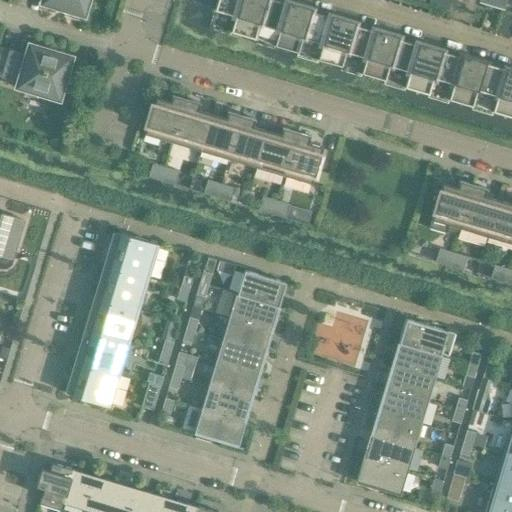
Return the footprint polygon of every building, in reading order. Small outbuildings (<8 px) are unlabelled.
[(57,6),(56,8),(58,9),(59,7),(66,9),(66,11),(68,11),(68,10),(83,14),(87,0),(88,0),(89,0),(88,0),(43,0),(43,2),(57,6)] [(255,40),(259,24),(265,0),(217,0),(214,10),(236,16),(231,33),(255,40)] [(298,54),(303,38),(302,38),(310,11),(311,11),(312,8),(288,1),(287,3),(276,0),(265,0),(259,24),(279,30),(274,46),(298,54)] [(450,0),(434,0),(433,6),(448,10),(450,0)] [(331,17),(311,11),(310,11),(302,38),(303,38),(323,44),(318,60),(342,67),(346,52),(345,52),(353,25),(354,25),(355,22),(331,15),(331,17)] [(374,31),(354,25),(353,25),(345,52),(346,52),(366,58),(361,74),(385,81),(390,66),(389,66),(397,39),(398,39),(399,36),(375,29),(374,31)] [(418,45),(398,39),(397,39),(389,66),(390,66),(409,72),(405,88),(429,95),(433,79),(441,51),(442,51),(442,50),(418,43),(418,45)] [(65,72),(70,58),(55,54),(56,52),(54,51),(53,53),(46,51),(46,49),(44,49),(44,50),(30,46),(27,55),(9,49),(0,78),(18,83),(17,86),(32,91),(31,92),(33,93),(34,91),(41,93),(41,95),(43,96),(43,94),(58,98),(62,84),(64,85),(64,82),(62,82),(64,74),(66,75),(67,73),(65,72)] [(473,107),(477,91),(485,63),(486,63),(486,62),(462,55),(461,57),(442,51),(441,51),(433,79),(453,85),(449,100),(473,107)] [(505,69),(486,63),(485,63),(477,91),(497,97),(493,113),(511,118),(511,68),(506,67),(505,69)] [(173,143),(186,99),(172,95),(171,96),(172,96),(170,102),(155,97),(153,106),(151,105),(151,107),(146,124),(145,126),(147,126),(144,134),(173,143)] [(186,99),(173,143),(200,151),(211,114),(197,110),(199,104),(200,103),(186,99)] [(211,114),(200,151),(228,159),(241,116),(227,111),(226,112),(227,112),(225,118),(211,114)] [(256,167),(266,131),(252,126),(254,121),(255,121),(255,120),(241,116),(228,159),(256,167)] [(266,131),(256,167),(283,176),(296,132),(282,128),(282,129),(280,135),(266,131)] [(296,132),(283,176),(312,184),(322,147),(308,143),(309,137),(310,137),(310,136),(296,132)] [(148,177),(161,181),(165,167),(152,163),(148,177)] [(179,171),(165,167),(161,181),(175,185),(179,171)] [(203,194),(216,198),(221,184),(207,180),(203,194)] [(448,225),(460,229),(473,185),(459,181),(458,182),(459,182),(457,188),(442,183),(429,228),(446,233),(446,232),(448,225)] [(234,188),(221,184),(216,198),(230,202),(234,188)] [(487,237),(498,200),(484,196),(486,190),(487,189),(473,185),(460,229),(487,237)] [(258,210),(272,214),(276,200),(262,196),(258,210)] [(289,204),(276,200),(272,214),(285,218),(289,204)] [(511,244),(511,204),(498,200),(487,237),(511,244)] [(0,267),(0,268),(6,268),(10,264),(24,221),(0,213),(0,267)] [(120,233),(110,266),(149,278),(159,247),(149,244),(150,242),(120,233)] [(435,262),(448,266),(453,252),(439,248),(435,262)] [(466,256),(453,252),(448,266),(462,270),(466,256)] [(490,279),(503,283),(508,269),(494,265),(490,279)] [(149,278),(110,266),(101,298),(140,310),(149,278)] [(511,270),(508,269),(503,283),(511,285),(511,270)] [(244,270),(237,294),(278,306),(285,283),(244,270)] [(203,271),(199,283),(208,285),(211,274),(203,271)] [(183,276),(180,287),(189,290),(192,278),(183,276)] [(204,297),(208,285),(199,283),(196,295),(204,297)] [(185,302),(189,290),(180,287),(176,299),(185,302)] [(230,317),(271,329),(278,306),(237,294),(230,317)] [(91,331),(130,342),(140,310),(101,298),(91,331)] [(189,317),(185,329),(194,331),(198,320),(189,317)] [(223,340),(264,352),(271,329),(230,317),(223,340)] [(406,319),(398,342),(439,355),(440,354),(448,356),(455,333),(406,319)] [(191,343),(194,331),(185,329),(182,341),(191,343)] [(91,331),(81,363),(120,375),(130,343),(91,331)] [(164,340),(161,352),(169,354),(173,343),(164,340)] [(216,363),(257,375),(264,352),(223,340),(216,363)] [(392,365),(433,378),(439,355),(398,342),(392,365)] [(2,347),(0,352),(0,358),(6,360),(9,349),(2,347)] [(166,366),(169,354),(161,352),(157,363),(166,366)] [(472,352),(468,363),(477,366),(481,354),(472,352)] [(112,404),(120,375),(81,363),(72,396),(101,405),(102,401),(112,404)] [(175,363),(172,375),(180,377),(184,366),(175,363)] [(209,386),(250,398),(257,375),(216,363),(209,386)] [(474,378),(477,366),(468,363),(465,375),(474,378)] [(433,378),(392,365),(385,388),(426,401),(433,378)] [(486,365),(482,377),(491,380),(495,368),(486,365)] [(149,373),(146,382),(160,386),(163,377),(149,373)] [(177,389),(180,377),(172,375),(168,387),(177,389)] [(488,392),(491,380),(482,377),(479,389),(488,392)] [(160,387),(148,383),(141,407),(153,411),(160,387)] [(202,409),(243,421),(250,398),(209,386),(202,409)] [(426,401),(385,388),(378,411),(419,424),(426,401)] [(173,400),(165,398),(161,410),(170,412),(173,400)] [(458,398),(455,409),(463,412),(467,400),(458,398)] [(236,445),(243,421),(202,409),(195,433),(236,445)] [(460,424),(463,412),(455,409),(451,421),(460,424)] [(419,424),(378,411),(371,434),(412,447),(419,424)] [(511,421),(502,453),(511,456),(511,421)] [(467,430),(463,442),(472,444),(475,432),(467,430)] [(412,447),(371,434),(364,457),(405,470),(412,447)] [(468,456),(472,444),(463,442),(459,453),(468,456)] [(444,444),(441,455),(450,458),(453,446),(444,444)] [(511,456),(502,453),(492,486),(511,491),(511,456)] [(446,470),(450,458),(441,455),(437,467),(446,470)] [(398,493),(405,470),(364,457),(357,481),(398,493)] [(457,460),(453,474),(465,478),(468,479),(472,465),(457,460)] [(39,504),(60,511),(73,469),(51,463),(49,471),(40,468),(35,486),(43,489),(39,504)] [(83,509),(93,475),(73,469),(60,511),(61,511),(63,503),(83,509)] [(458,501),(465,478),(453,474),(446,498),(458,501)] [(91,511),(104,511),(114,481),(93,475),(83,509),(91,511)] [(430,490),(439,493),(443,481),(434,478),(430,490)] [(127,511),(135,488),(114,481),(104,511),(127,511)] [(511,511),(511,491),(492,486),(484,511),(511,511)] [(149,511),(155,494),(135,488),(127,511),(149,511)] [(172,511),(176,500),(155,494),(149,511),(172,511)] [(195,511),(197,506),(176,500),(172,511),(195,511)]
